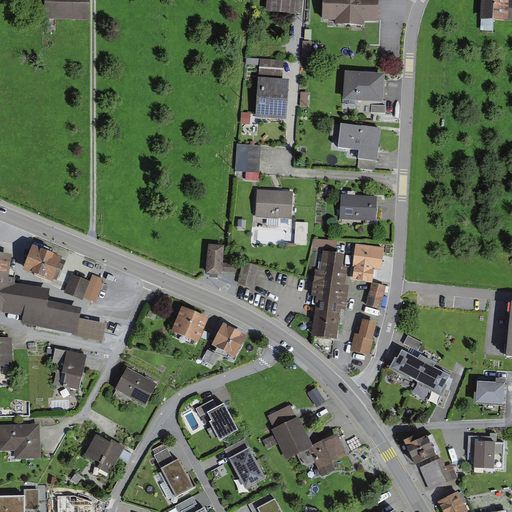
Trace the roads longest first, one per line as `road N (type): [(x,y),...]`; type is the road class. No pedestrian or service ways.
road 1 (residential): [(347,397),(374,367),(390,322),(414,49),(427,0)]
road 2 (track): [(91,249),(95,0)]
road 3 (tertiary): [(0,211),(156,277)]
road 4 (residential): [(85,416),(156,277)]
road 5 (tertiary): [(156,277),(286,339)]
road 6 (residential): [(286,339),(265,363),(190,391),(165,411)]
road 7 (tertiary): [(347,397),(423,511)]
